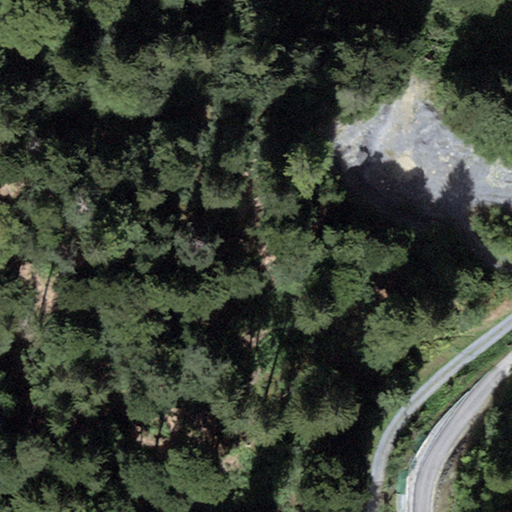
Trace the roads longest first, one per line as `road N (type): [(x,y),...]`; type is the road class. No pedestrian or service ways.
road 1 (track): [(371,511),(382,444),(409,406),(511,321)]
road 2 (unclassified): [(412,511),(426,453),(511,362)]
